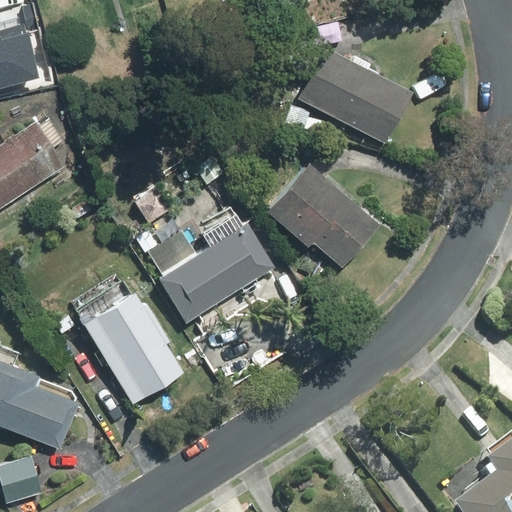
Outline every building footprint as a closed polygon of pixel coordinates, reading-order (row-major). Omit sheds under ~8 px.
[(310,107),(381,142),(408,86),(319,42),(284,113),(303,122),(310,107)] [(0,207),(59,171),(34,124),(0,143),(0,207)] [(300,161),(260,211),(304,247),(307,243),(339,269),(376,222),(300,161)] [(167,211),(147,181),(123,198),(142,227),(167,211)] [(175,227),(141,250),(158,275),(151,280),(180,324),(267,267),(239,224),(193,255),(175,227)] [(159,344),(165,340),(140,303),(135,307),(119,282),(71,314),(130,404),(178,373),(159,344)] [(249,301),(192,341),(226,389),(283,349),(249,301)] [(29,375),(0,365),(0,426),(58,447),(73,403),(25,386),(29,375)] [(511,511),(511,451),(501,439),(453,482),(462,492),(448,505),(454,511),(511,511)] [(29,459),(0,465),(0,498),(1,502),(37,494),(29,459)]
